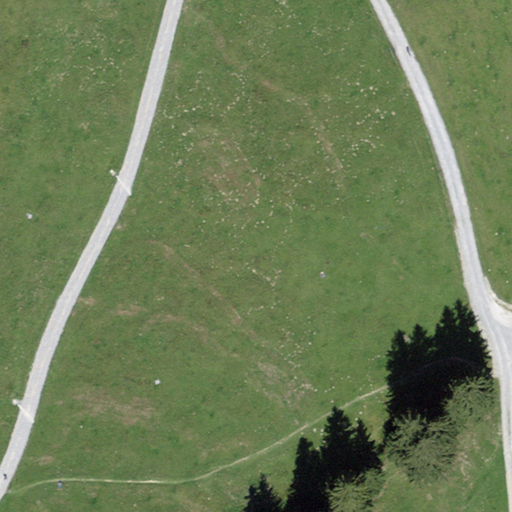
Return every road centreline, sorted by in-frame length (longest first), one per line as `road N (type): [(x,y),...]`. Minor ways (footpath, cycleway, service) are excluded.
road 1 (track): [(0,481),(53,330),(122,188),(175,0)]
road 2 (track): [(379,0),(438,137),(500,361)]
